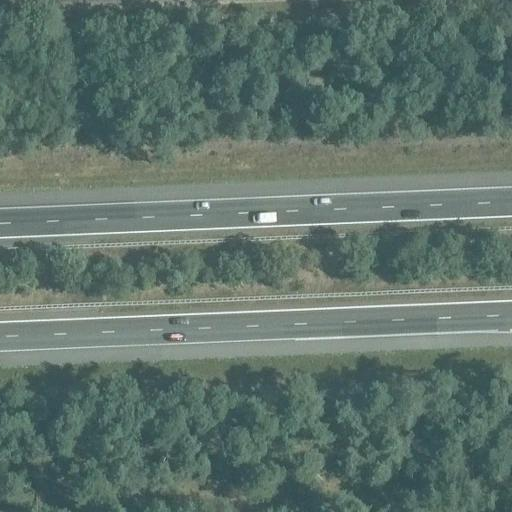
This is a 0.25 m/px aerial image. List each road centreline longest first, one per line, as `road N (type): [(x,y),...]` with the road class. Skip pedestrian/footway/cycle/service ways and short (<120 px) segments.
road 1 (motorway): [(511,201),(0,222)]
road 2 (motorway): [(0,339),(511,318)]
